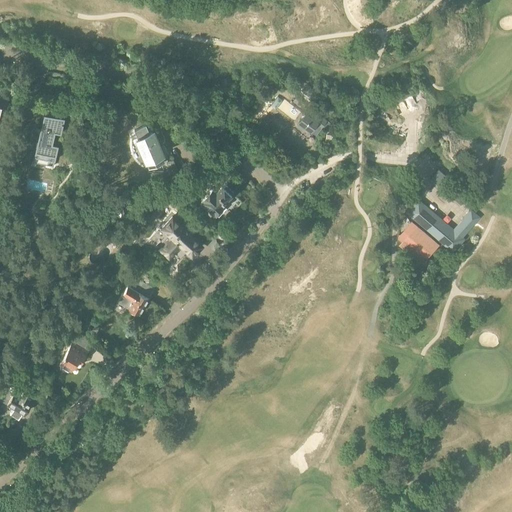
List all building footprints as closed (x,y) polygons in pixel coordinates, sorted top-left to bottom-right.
[(411,98),(387,113),(390,119),(415,103),(411,98)] [(324,123),(307,110),(294,127),(300,131),(302,128),(308,133),(309,133),(314,137),(324,123)] [(41,116),(29,164),(50,169),(55,148),(49,147),(52,135),(58,136),(61,121),(41,116)] [(178,170),(173,158),(168,160),(164,150),(160,152),(153,132),(150,133),(147,125),(134,130),(137,136),(131,138),(130,142),(130,145),(130,149),(132,152),(133,156),(136,160),(138,162),(142,165),(149,163),(150,166),(160,162),(165,175),(166,175),(169,181),(178,178),(176,171),(178,170)] [(437,171),(430,179),(460,204),(465,199),(447,183),(450,180),(438,170),(437,171)] [(222,204),(225,200),(227,201),(230,198),(230,196),(231,195),(231,194),(233,192),(224,183),(222,186),(221,185),(215,191),(212,188),(201,199),(201,200),(200,201),(203,204),(213,214),(214,213),(215,214),(224,205),(222,204)] [(418,200),(407,213),(453,252),(464,240),(462,238),(475,223),(471,219),(470,221),(465,217),(453,230),(418,200)] [(167,243),(161,250),(169,257),(180,243),(193,253),(201,242),(190,233),(193,229),(184,222),(181,225),(170,217),(162,228),(172,236),(172,237),(170,236),(165,242),(167,243)] [(399,235),(397,240),(401,243),(403,242),(411,249),(409,252),(422,263),(424,260),(426,261),(426,260),(429,262),(437,252),(435,250),(437,248),(413,229),(404,239),(399,235)] [(123,294),(118,302),(129,308),(129,309),(130,311),(134,314),(137,313),(139,314),(153,289),(137,279),(132,288),(127,285),(122,293),(123,294)] [(91,339),(79,332),(77,331),(73,338),(76,339),(75,342),(72,341),(60,363),(61,364),(60,366),(61,368),(66,371),(68,371),(69,369),(71,370),(74,365),(77,368),(88,350),(86,349),(91,339)] [(31,401),(32,398),(26,395),(27,392),(23,389),(21,392),(8,385),(1,398),(8,402),(7,404),(13,408),(10,414),(18,419),(22,412),(24,413),(31,401)]
